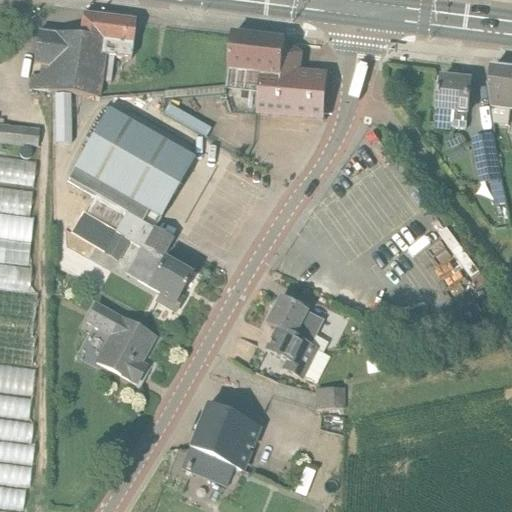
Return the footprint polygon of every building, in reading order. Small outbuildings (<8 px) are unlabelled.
[(130,59),(132,44),(135,24),(82,17),(80,38),(37,33),(35,53),(30,89),(56,92),(54,104),(87,108),(88,96),(98,97),(101,83),(110,84),(112,67),(120,67),(121,58),(130,59)] [(302,55),(285,42),(232,36),(228,72),(261,76),(258,116),(324,121),(328,75),(300,73),(302,55)] [(511,111),(511,72),(491,70),(488,99),(493,124),(508,126),(510,112),(511,111)] [(467,114),(469,102),(471,82),(442,79),(439,98),(438,112),(456,113),(454,129),(465,130),(467,114)] [(154,232),(194,161),(108,112),(68,182),(96,199),(95,200),(112,209),(126,217),(129,212),(143,220),(140,225),(154,232)] [(482,184),(490,182),(501,180),(493,139),(473,142),(481,184),(482,184)] [(505,205),(501,180),(490,182),(493,195),(495,207),(502,206),(505,205)] [(86,217),(102,226),(114,233),(117,235),(126,217),(112,209),(95,200),(86,217)] [(170,242),(154,232),(140,225),(143,220),(129,212),(126,217),(117,235),(129,242),(153,255),(160,259),(170,242)] [(114,233),(112,237),(104,251),(102,254),(104,254),(118,262),(129,242),(117,235),(114,233)] [(160,259),(153,255),(152,256),(138,282),(161,296),(157,304),(175,314),(182,300),(178,298),(190,276),(160,259)] [(323,322),(297,310),(279,301),(266,327),(277,332),(309,348),(317,352),(311,348),(323,322)] [(154,340),(137,330),(97,307),(87,323),(111,337),(96,364),(118,376),(135,386),(145,368),(140,365),(154,340)] [(302,380),(317,352),(309,348),(277,332),(266,353),(287,364),(284,371),(302,380)] [(342,391),(316,391),(316,412),(342,410),(342,391)] [(262,433),(224,417),(205,409),(181,469),(225,487),(232,469),(246,474),(262,433)] [(304,469),(295,493),(305,498),(315,473),(314,473),(304,469)]
